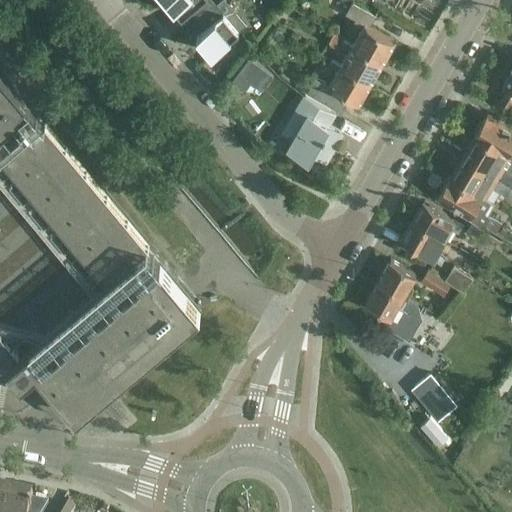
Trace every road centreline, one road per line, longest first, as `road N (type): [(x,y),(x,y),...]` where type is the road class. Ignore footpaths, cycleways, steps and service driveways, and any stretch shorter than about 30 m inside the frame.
road 1 (residential): [(103,0),(298,228),(335,247)]
road 2 (unclassified): [(335,247),(480,0)]
road 3 (tertiary): [(203,476),(129,458),(70,460)]
road 4 (tertiary): [(70,460),(189,511)]
road 5 (unclassified): [(286,342),(263,371),(239,455)]
road 6 (unclassified): [(273,462),(290,361),(286,342)]
